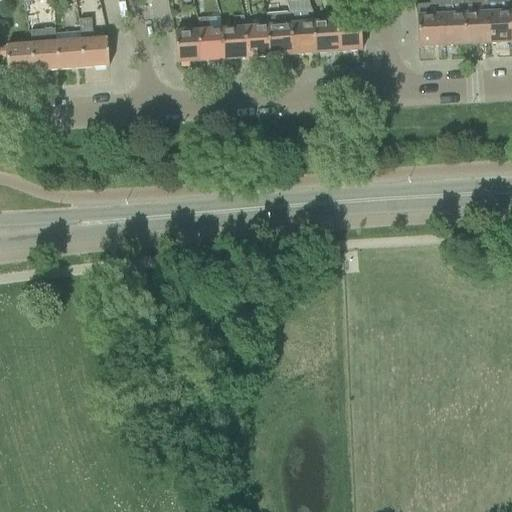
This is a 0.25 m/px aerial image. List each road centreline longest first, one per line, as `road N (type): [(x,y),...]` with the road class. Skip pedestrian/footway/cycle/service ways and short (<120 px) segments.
road 1 (secondary): [(115,224),(511,197)]
road 2 (residential): [(149,107),(394,90)]
road 3 (residential): [(0,121),(149,107)]
